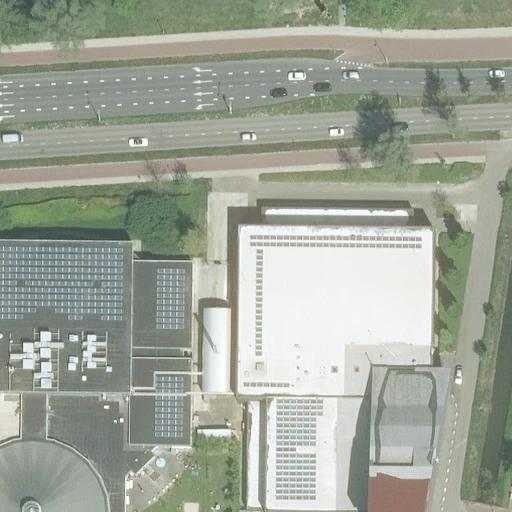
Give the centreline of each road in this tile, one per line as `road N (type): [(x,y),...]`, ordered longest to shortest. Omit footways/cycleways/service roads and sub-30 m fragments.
road 1 (primary): [(0,148),(511,117)]
road 2 (unclassified): [(500,149),(449,511)]
road 3 (primary): [(326,82),(0,101)]
road 4 (primary): [(511,82),(326,82)]
road 5 (residential): [(511,47),(373,51)]
